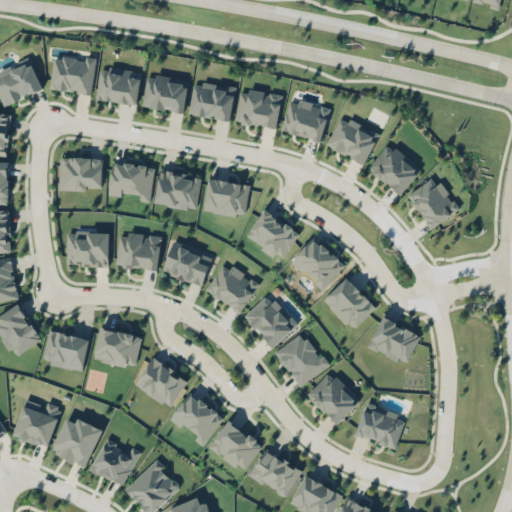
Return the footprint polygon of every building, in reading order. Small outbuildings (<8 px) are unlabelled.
[(50,89),(91,94),(95,60),(54,55),(50,89)] [(0,98),(2,105),(42,90),(30,60),(0,70),(0,98)] [(141,71),(100,66),(96,99),(137,104),(141,71)] [(189,79),(147,74),(142,106),(185,112),(189,79)] [(192,80),(188,114),(230,119),(234,85),(192,80)] [(283,95),(241,88),(235,121),(277,128),(283,95)] [(330,108),(299,99),(298,103),(289,101),(281,130),(321,141),(330,108)] [(0,154),(6,155),(11,113),(0,111),(0,154)] [(365,164),(379,134),(340,115),(326,145),(365,164)] [(366,166),(399,195),(421,168),(389,140),(366,166)] [(60,157),(59,189),(87,190),(87,187),(102,187),(102,158),(60,157)] [(0,203),(8,204),(8,161),(0,161),(0,203)] [(108,194),(121,196),(121,192),(141,194),(140,201),(149,202),(153,167),(112,161),(108,194)] [(197,209),(201,176),(159,170),(154,203),(197,209)] [(245,217),(250,185),(209,178),(203,210),(245,217)] [(0,252),(11,252),(9,209),(0,209),(0,252)] [(274,255),(275,253),(283,258),(300,232),(264,209),(246,237),(274,255)] [(109,232),(69,231),(68,263),(80,263),(80,266),(108,267),(109,232)] [(157,270),(162,236),(127,232),(127,236),(119,235),(115,265),(157,270)] [(323,289),(345,264),(313,237),(291,262),(323,289)] [(162,273),(203,285),(209,264),(199,261),(201,253),(171,244),(162,273)] [(0,300),(17,299),(12,257),(0,258),(0,300)] [(205,291),(244,314),(261,284),(231,266),(229,268),(221,264),(205,291)] [(352,329),(376,307),(347,277),(323,299),(352,329)] [(244,315),(273,347),(297,325),(268,293),(244,315)] [(40,341),(19,303),(0,314),(0,334),(12,356),(40,341)] [(366,344),(405,364),(420,334),(381,314),(366,344)] [(141,335),(99,327),(93,359),(135,367),(141,335)] [(83,370),(89,338),(49,330),(43,362),(83,370)] [(330,364),(323,354),(319,357),(302,332),(275,350),(299,386),(330,364)] [(134,383),(169,407),(187,381),(152,357),(134,383)] [(336,423),(360,399),(329,369),(306,392),(336,423)] [(202,445),(224,417),(190,391),(170,418),(181,427),(184,422),(199,434),(195,439),(202,445)] [(61,407),(44,401),(44,404),(24,398),(12,436),(48,447),(61,407)] [(356,435),(396,447),(406,415),(365,403),(356,435)] [(102,428),(77,418),(75,422),(66,418),(52,451),(86,466),(102,428)] [(0,437),(8,433),(0,419),(0,437)] [(209,447),(245,470),(262,443),(227,420),(209,447)] [(140,451),(132,446),(129,451),(105,439),(90,469),(122,486),(140,451)] [(302,470),(266,448),(250,475),(286,496),(302,470)] [(125,488),(147,511),(152,511),(180,487),(155,460),(125,488)] [(306,511),(332,511),(342,492),(304,475),(290,505),(306,511)]
